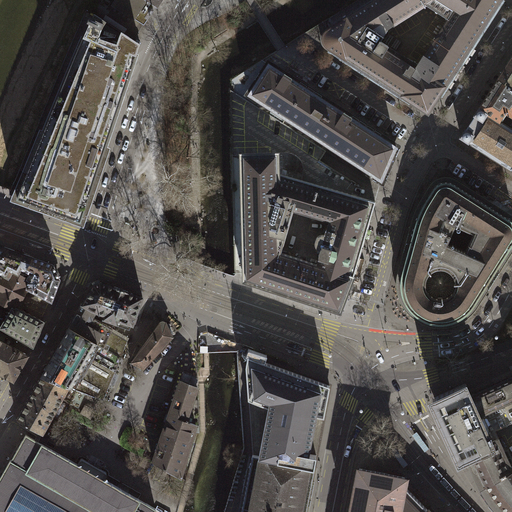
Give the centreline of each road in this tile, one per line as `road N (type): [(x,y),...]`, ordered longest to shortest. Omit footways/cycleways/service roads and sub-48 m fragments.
road 1 (tertiary): [(378,348),(93,240)]
road 2 (tertiary): [(84,263),(358,379)]
road 3 (tertiary): [(185,0),(149,67),(93,240)]
road 4 (residential): [(378,348),(375,302),(404,203),(438,144)]
road 5 (tertiary): [(84,263),(0,425)]
road 6 (residential): [(283,49),(438,144)]
road 7 (tertiary): [(511,284),(475,335),(378,348)]
road 8 (residential): [(479,511),(399,386)]
road 9 (residential): [(438,144),(511,28)]
